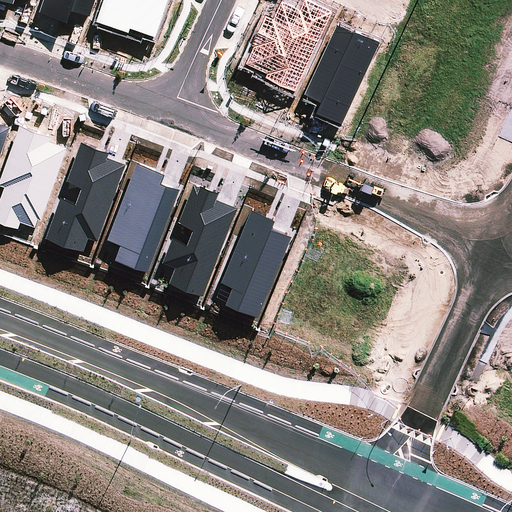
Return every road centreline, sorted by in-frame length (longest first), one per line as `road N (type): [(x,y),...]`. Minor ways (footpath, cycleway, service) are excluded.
road 1 (secondary): [(0,323),(367,476)]
road 2 (secondary): [(343,511),(0,358)]
road 3 (residential): [(169,111),(407,203)]
road 4 (residential): [(0,54),(169,111)]
road 5 (residential): [(475,299),(474,269),(461,245),(407,203)]
road 6 (residential): [(221,0),(169,111)]
